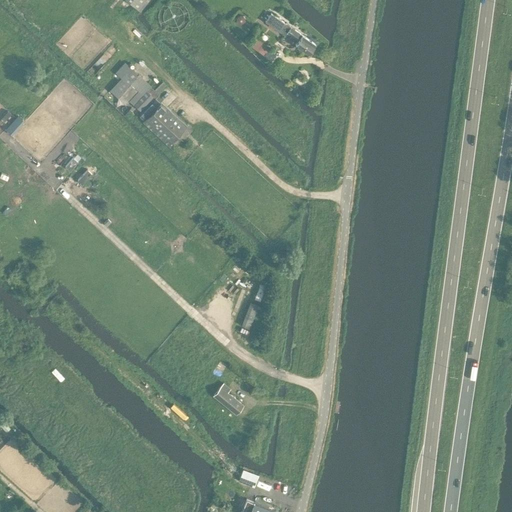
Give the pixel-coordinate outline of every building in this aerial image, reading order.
[(125,0),(138,9),(145,0),(125,0)] [(265,21),(285,35),(287,32),(295,39),(296,38),(298,39),(295,44),(308,54),(315,44),(291,26),(271,13),(265,21)] [(237,17),(236,20),(238,23),(241,23),(244,21),(244,18),(243,16),(239,15),(237,17)] [(249,44),(264,54),(270,46),(255,36),(249,44)] [(109,89),(125,104),(129,99),(133,103),(135,101),(142,93),(143,94),(147,90),(151,85),(125,61),(115,72),(120,77),(109,89)] [(135,101),(133,103),(139,109),(152,95),(147,90),(143,94),(142,93),(135,101)] [(139,116),(144,121),(143,122),(169,145),(171,141),(175,137),(172,135),(182,123),(170,113),(167,116),(162,112),(166,108),(160,103),(157,107),(152,102),(139,116)] [(17,116),(6,129),(10,132),(21,119),(17,116)] [(77,153),(66,164),(70,168),(81,156),(77,153)] [(87,170),(77,179),(81,184),(91,174),(87,170)] [(249,302),(240,325),(249,328),(258,305),(249,302)] [(227,391),(227,390),(229,388),(223,383),(213,395),(236,413),(243,404),(227,391)] [(243,469),(238,480),(253,486),(258,475),(243,469)] [(246,498),(240,511),(274,511),(275,511),(254,501),(246,498)]
